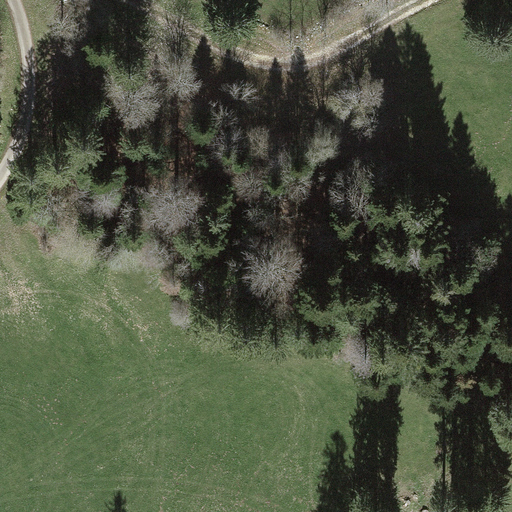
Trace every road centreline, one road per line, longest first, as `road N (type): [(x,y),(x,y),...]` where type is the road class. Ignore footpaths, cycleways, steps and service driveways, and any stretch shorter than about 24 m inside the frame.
road 1 (track): [(119,0),(197,40),(280,69),(317,69),(452,0)]
road 2 (track): [(0,183),(28,86),(8,0)]
